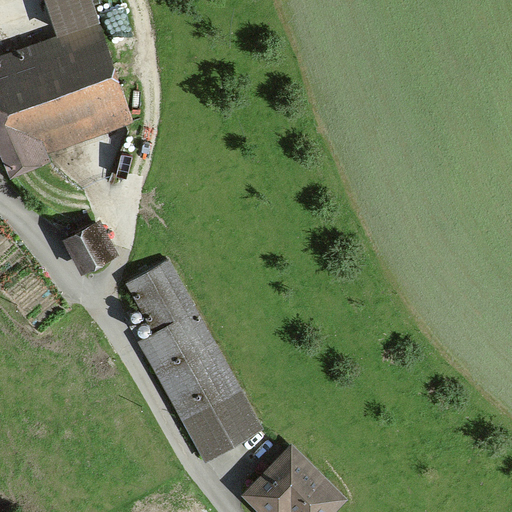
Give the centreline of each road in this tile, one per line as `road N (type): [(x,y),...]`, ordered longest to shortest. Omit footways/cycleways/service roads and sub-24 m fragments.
road 1 (track): [(0,205),(105,319),(227,511)]
road 2 (track): [(105,319),(151,121),(139,0)]
